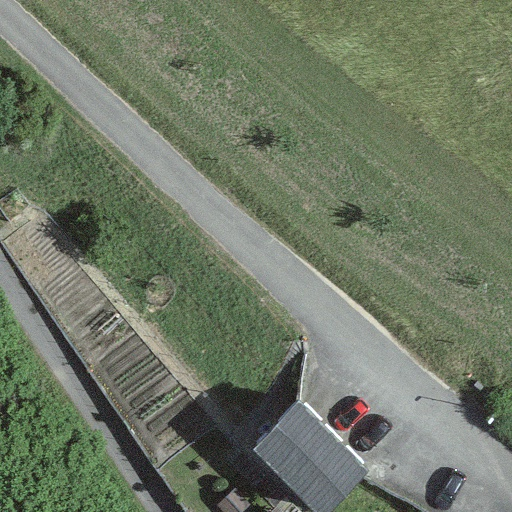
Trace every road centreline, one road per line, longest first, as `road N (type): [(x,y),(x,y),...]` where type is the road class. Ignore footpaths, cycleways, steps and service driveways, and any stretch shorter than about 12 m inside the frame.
road 1 (unclassified): [(0,7),(511,469)]
road 2 (track): [(0,275),(161,511)]
